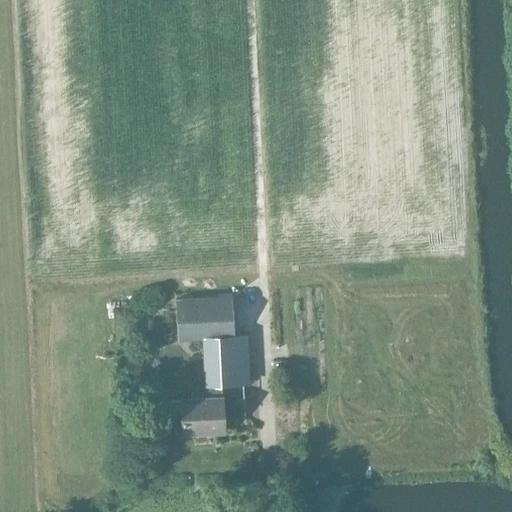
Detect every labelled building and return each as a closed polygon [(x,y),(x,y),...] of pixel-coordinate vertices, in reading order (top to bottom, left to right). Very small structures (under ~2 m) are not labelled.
[(177,339),(202,338),(202,336),(234,334),(232,296),(175,299),(177,339)] [(206,398),(181,399),(183,431),(223,429),(221,397),(220,383),(249,382),(246,334),(234,334),(202,336),(202,338),(203,359),(195,360),(196,382),(204,382),(204,384),(205,384),(206,398)] [(342,440),(338,373),(322,374),(323,393),(324,393),(325,399),(301,401),(303,440),(325,439),(325,441),(342,440)] [(380,436),(378,397),(354,398),(354,392),(355,392),(354,373),(338,373),(342,440),(358,439),(358,437),(380,436)] [(448,434),(448,438),(472,437),(469,383),(419,386),(422,433),(436,432),(436,435),(448,434)]
